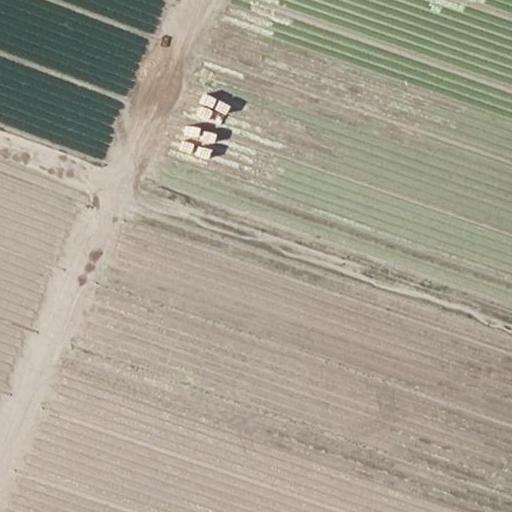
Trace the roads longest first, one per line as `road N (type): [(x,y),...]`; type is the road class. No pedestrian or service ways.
road 1 (track): [(0,146),(101,184),(180,0)]
road 2 (track): [(0,440),(101,184)]
